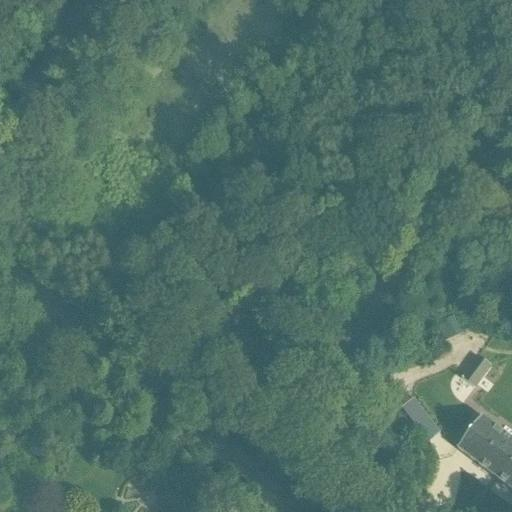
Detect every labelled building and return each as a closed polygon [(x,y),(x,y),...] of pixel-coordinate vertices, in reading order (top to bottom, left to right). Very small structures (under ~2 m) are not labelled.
[(475,390),(490,369),(476,359),(461,380),(475,390)] [(424,379),(405,387),(409,398),(429,389),(424,379)] [(397,408),(423,430),(431,422),(405,400),(397,408)] [(481,470),(506,436),(481,418),(456,452),(481,470)] [(511,477),(511,440),(506,436),(481,470),(504,488),(511,477)]
